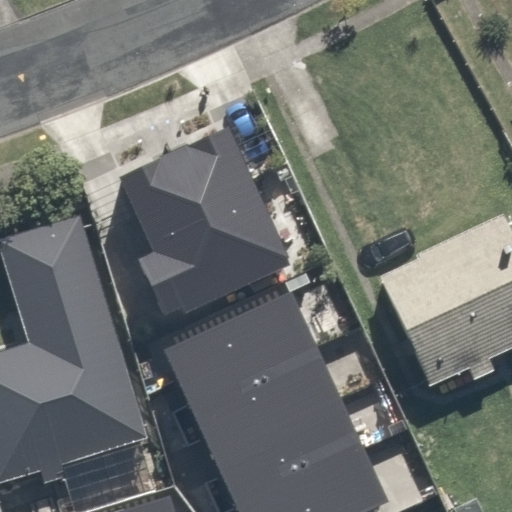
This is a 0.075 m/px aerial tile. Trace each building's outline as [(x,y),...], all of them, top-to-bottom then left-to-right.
[(220,122),(113,173),(147,247),(130,255),(157,314),(284,260),(220,122)] [(0,264),(24,345),(0,352),(0,482),(37,473),(41,484),(63,479),(58,466),(145,439),(76,217),(0,238),(0,264)] [(511,226),(377,291),(423,388),(511,345),(511,226)] [(281,289),(157,346),(233,511),(347,511),(381,497),(281,289)] [(169,511),(162,488),(85,511),(169,511)]
